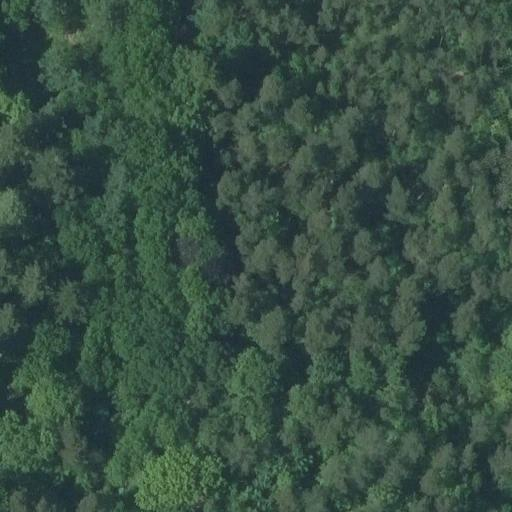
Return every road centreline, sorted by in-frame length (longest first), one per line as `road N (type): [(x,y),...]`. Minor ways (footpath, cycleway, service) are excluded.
road 1 (unclassified): [(188,511),(153,0)]
road 2 (track): [(182,400),(403,408)]
road 3 (track): [(0,408),(130,400)]
